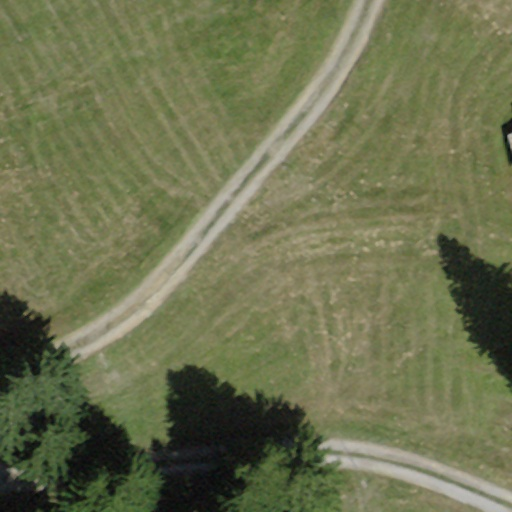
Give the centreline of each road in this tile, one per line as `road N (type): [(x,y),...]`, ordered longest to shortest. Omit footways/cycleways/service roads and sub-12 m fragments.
road 1 (track): [(365,0),(332,75),(236,196),(150,286),(68,347),(0,365)]
road 2 (track): [(0,483),(219,459),(364,469),(503,511)]
